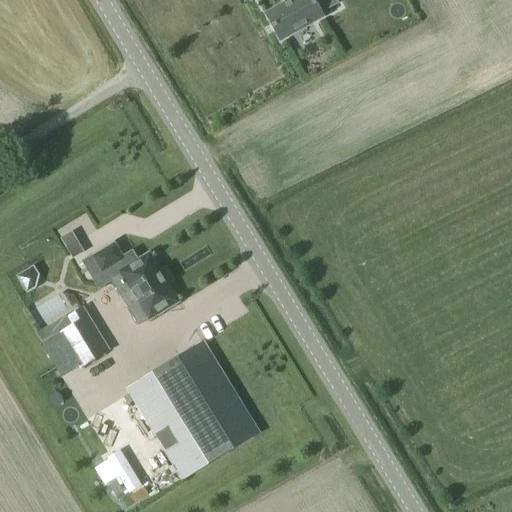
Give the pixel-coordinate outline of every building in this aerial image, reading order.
[(322,14),(337,5),(334,0),(293,0),(265,16),(279,41),(324,16),(322,14)] [(77,247),(76,247),(66,253),(72,264),(83,258),(77,247)] [(100,291),(113,283),(138,324),(146,318),(148,322),(177,304),(148,257),(136,264),(131,256),(121,262),(113,247),(84,265),(100,291)] [(24,270),(11,278),(19,290),(32,282),(24,270)] [(73,327),(60,336),(80,369),(111,351),(85,309),(68,319),(73,327)] [(205,350),(130,395),(182,481),(257,435),(205,350)]
